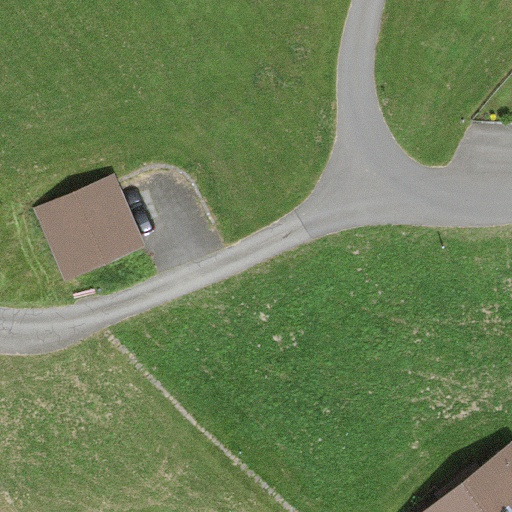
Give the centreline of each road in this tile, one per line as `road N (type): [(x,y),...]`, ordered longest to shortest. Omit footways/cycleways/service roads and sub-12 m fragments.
road 1 (track): [(374,192),(128,300),(46,321),(0,320)]
road 2 (residential): [(511,195),(374,192),(356,89),(367,0)]
